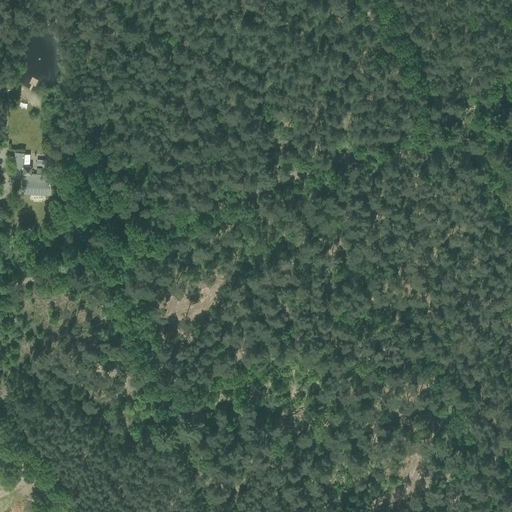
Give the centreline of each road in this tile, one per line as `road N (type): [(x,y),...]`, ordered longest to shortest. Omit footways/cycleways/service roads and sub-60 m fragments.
road 1 (track): [(372,145),(0,291)]
road 2 (track): [(372,145),(501,95)]
